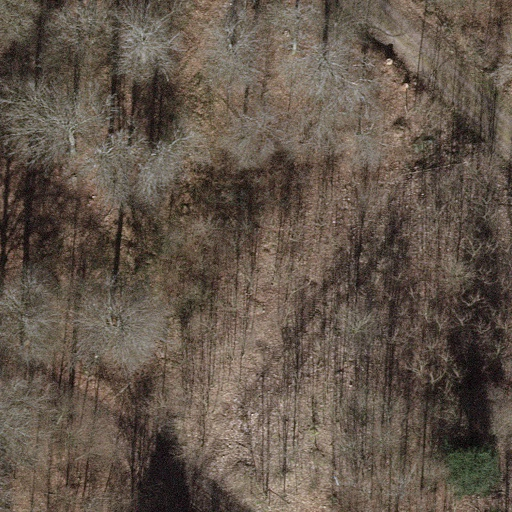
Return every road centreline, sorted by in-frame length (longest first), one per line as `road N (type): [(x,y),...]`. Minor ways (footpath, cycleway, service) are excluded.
road 1 (track): [(0,338),(223,511)]
road 2 (track): [(364,0),(511,132)]
